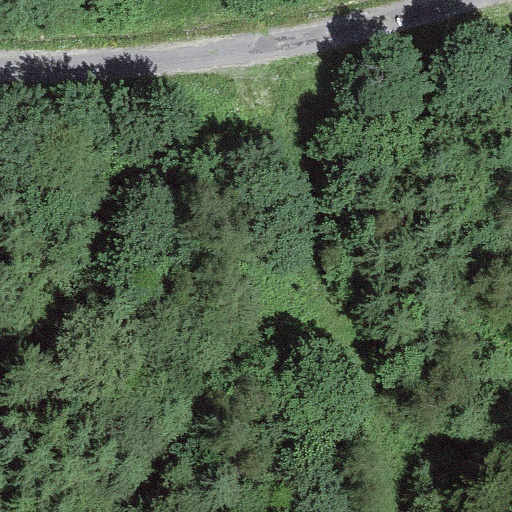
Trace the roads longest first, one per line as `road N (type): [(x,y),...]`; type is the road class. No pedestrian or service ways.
road 1 (track): [(409,511),(240,0)]
road 2 (track): [(0,69),(260,51),(466,0)]
